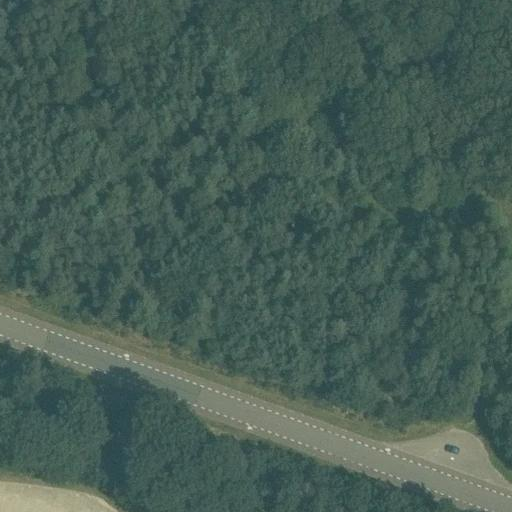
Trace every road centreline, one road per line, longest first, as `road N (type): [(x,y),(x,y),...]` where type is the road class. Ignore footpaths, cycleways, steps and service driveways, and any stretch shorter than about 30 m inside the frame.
road 1 (tertiary): [(511,509),(0,324)]
road 2 (track): [(470,439),(511,323)]
